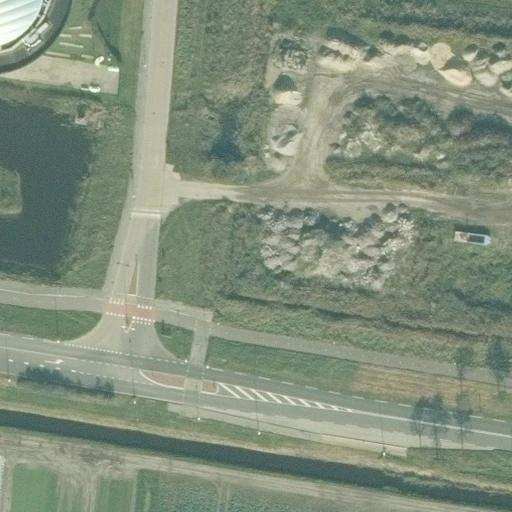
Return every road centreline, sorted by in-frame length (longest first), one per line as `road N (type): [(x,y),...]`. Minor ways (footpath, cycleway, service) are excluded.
road 1 (residential): [(139,251),(164,0)]
road 2 (tertiary): [(310,404),(511,437)]
road 3 (tertiary): [(310,404),(218,375),(143,362),(121,371)]
road 4 (tertiary): [(121,371),(155,390),(193,397),(310,404)]
road 5 (residential): [(139,251),(116,309),(121,371)]
road 6 (residential): [(121,371),(141,314),(139,251)]
road 7 (tertiary): [(0,351),(121,371)]
